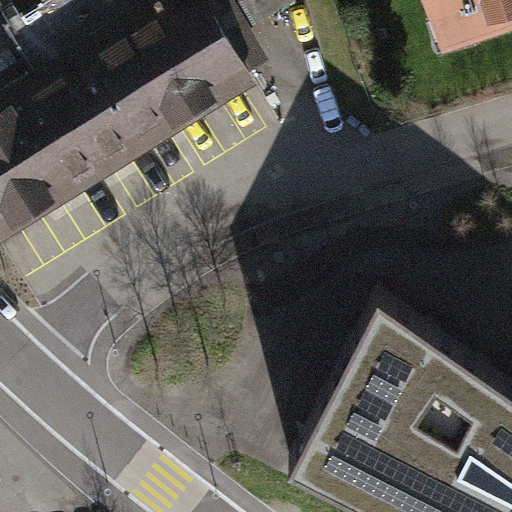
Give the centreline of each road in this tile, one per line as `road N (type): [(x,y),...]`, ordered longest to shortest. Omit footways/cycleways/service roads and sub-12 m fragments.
road 1 (residential): [(22,365),(122,275),(252,195),(511,119)]
road 2 (tertiary): [(190,511),(22,365)]
